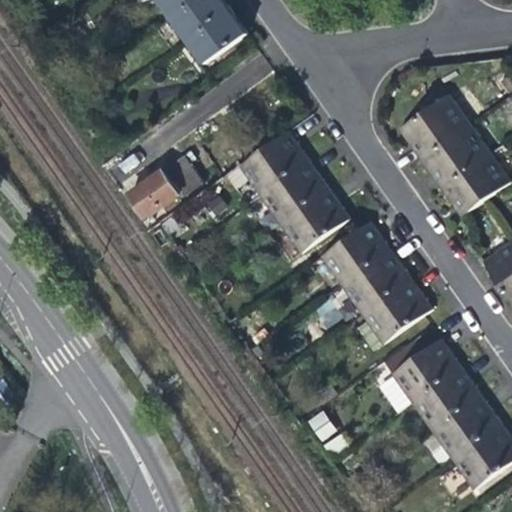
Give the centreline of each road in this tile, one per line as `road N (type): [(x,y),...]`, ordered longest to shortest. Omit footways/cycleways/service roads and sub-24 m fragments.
road 1 (residential): [(511,351),(306,58)]
road 2 (residential): [(0,267),(100,399),(162,511)]
road 3 (residential): [(306,58),(474,35)]
